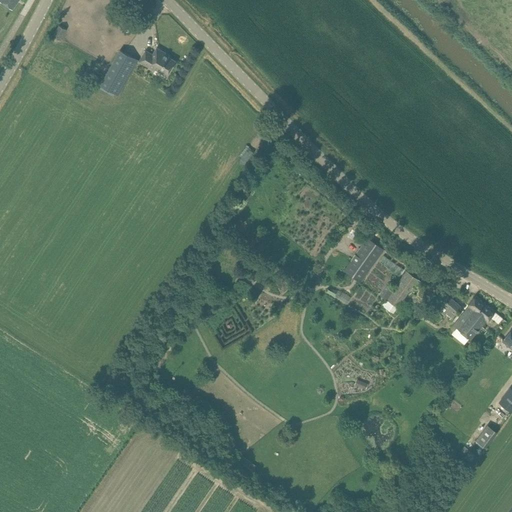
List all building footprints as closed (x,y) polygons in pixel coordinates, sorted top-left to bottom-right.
[(17,0),(0,0),(11,8),(17,0)] [(66,29),(59,25),(54,35),(61,39),(66,29)] [(146,51),(140,61),(154,69),(155,68),(167,75),(176,61),(164,54),(165,53),(157,48),(153,55),(146,51)] [(120,50),(115,58),(101,85),(118,95),(138,60),(120,50)] [(368,238),(362,246),(345,270),(361,282),(384,249),(368,238)] [(406,271),(401,279),(394,289),(387,300),(397,306),(416,278),(406,271)] [(387,284),(379,294),(387,300),(394,289),(387,284)] [(432,304),(445,315),(446,313),(451,317),(450,318),(452,320),(462,307),(443,291),(432,304)] [(453,325),(471,339),(486,320),(487,321),(495,311),(476,295),(468,305),(469,306),(453,325)] [(511,328),(508,334),(502,340),(511,347),(511,355),(511,357),(511,328)] [(353,384),(364,388),(366,382),(355,378),(353,384)] [(511,389),(510,387),(499,402),(511,411),(511,389)] [(488,425),(476,441),(486,448),(497,432),(488,425)] [(462,455),(473,463),(478,455),(467,447),(462,455)] [(245,465),(252,470),(255,465),(248,460),(245,465)]
